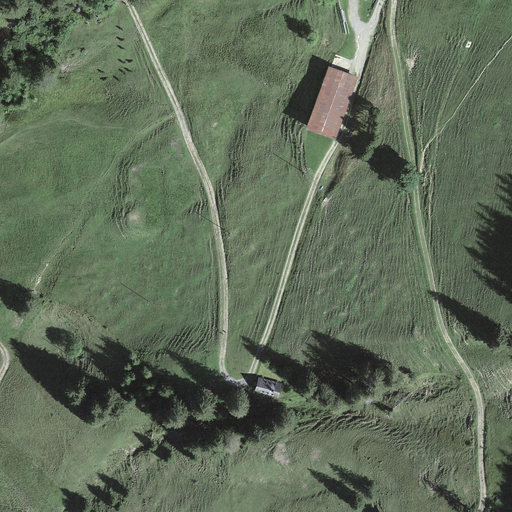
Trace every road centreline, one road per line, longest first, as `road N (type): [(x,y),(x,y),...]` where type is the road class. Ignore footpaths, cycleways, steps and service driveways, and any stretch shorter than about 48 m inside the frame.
road 1 (track): [(128,0),(215,206),(225,309),(221,366),(228,378),(248,378)]
road 2 (track): [(248,378),(369,40)]
road 3 (track): [(414,172),(437,310),(478,395),(479,511)]
road 4 (track): [(393,0),(414,172)]
